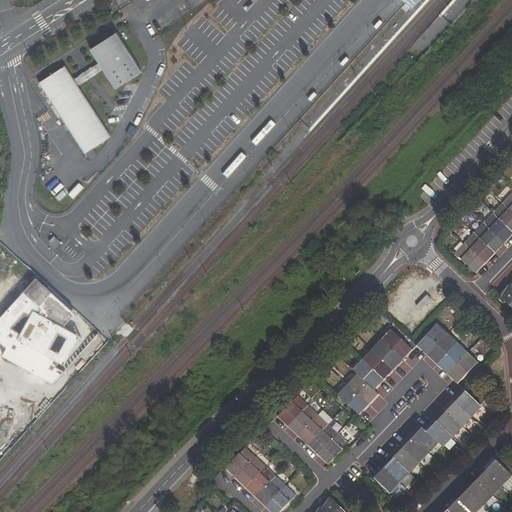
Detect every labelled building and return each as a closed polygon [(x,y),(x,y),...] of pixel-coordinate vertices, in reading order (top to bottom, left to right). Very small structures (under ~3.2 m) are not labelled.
[(103,69),(116,89),(142,72),(116,33),(91,50),(99,63),(103,69)] [(73,80),(77,86),(103,69),(99,63),(73,80)] [(73,80),(65,67),(40,84),(85,154),(110,137),(77,86),(73,80)] [(511,210),(504,203),(494,213),(511,229),(511,210)] [(506,244),(511,238),(510,237),(511,234),(511,229),(494,213),(485,224),(504,242),(506,244)] [(497,253),(501,248),(500,247),(504,242),(485,224),(475,233),(495,252),(497,253)] [(0,311),(12,285),(9,283),(13,264),(15,255),(16,246),(15,242),(6,240),(0,234),(0,229),(2,227),(0,225),(0,311)] [(487,264),(492,258),(490,257),(495,252),(475,233),(466,243),(485,262),(487,264)] [(482,269),(481,267),(485,262),(466,243),(456,253),(477,274),(482,269)] [(511,307),(511,288),(509,286),(502,298),(511,307)] [(418,345),(423,350),(425,348),(430,352),(448,333),(438,324),(418,345)] [(410,355),(408,353),(413,348),(392,329),(384,339),(404,358),(405,359),(410,355)] [(428,354),(433,359),(435,358),(440,362),(458,343),(448,333),(430,352),(428,354)] [(401,364),(399,362),(404,358),(384,339),(373,350),(393,368),(395,370),(401,364)] [(443,369),(445,367),(450,372),(468,352),(458,343),(440,362),(438,364),(443,369)] [(390,375),(388,373),(393,368),(373,350),(364,359),(384,378),(386,380),(390,375)] [(454,379),(456,377),(461,382),(479,363),(468,352),(450,372),(448,374),(454,379)] [(379,384),(384,378),(364,359),(354,370),(359,374),(376,391),(381,386),(379,384)] [(371,405),(375,400),(374,398),(378,393),(376,391),(359,374),(349,385),(369,403),(371,405)] [(366,410),(364,408),(369,403),(349,385),(340,395),(361,415),(366,410)] [(467,392),(458,403),(473,417),(482,407),(467,392)] [(279,417),(284,421),(286,419),(292,424),(310,405),(300,396),(279,417)] [(457,402),(449,414),(463,427),(473,417),(458,403),(457,402)] [(290,426),(295,432),(297,430),(302,435),(320,415),(310,405),(292,424),(290,426)] [(448,412),(440,423),(453,437),(463,427),(449,414),(448,412)] [(300,436),(305,441),(307,439),(313,444),(331,425),(320,415),(302,435),(300,436)] [(444,447),(453,437),(440,423),(438,422),(430,434),(440,443),(444,447)] [(311,446),(315,450),(317,449),(322,454),(340,434),(331,425),(313,444),(311,446)] [(430,434),(425,429),(416,439),(431,453),(440,443),(430,434)] [(325,460),(327,458),(331,463),(350,443),(340,434),(322,454),(320,455),(325,460)] [(415,438),(407,449),(421,463),(431,453),(416,439),(415,438)] [(227,469),(232,474),(234,472),(239,477),(257,457),(247,448),(227,469)] [(405,448),(397,460),(411,473),(421,463),(407,449),(405,448)] [(237,479),(243,484),(245,482),(250,487),(268,467),(257,457),(239,477),(237,479)] [(396,459),(388,470),(402,483),(411,473),(397,460),(396,459)] [(511,476),(511,473),(498,461),(490,473),(504,486),(511,476)] [(248,489),(252,493),(254,491),(259,496),(277,476),(268,467),(250,487),(248,489)] [(392,493),(402,483),(388,470),(387,468),(378,480),(392,493)] [(480,482),(494,496),(504,486),(490,473),(488,471),(480,482)] [(257,498),(262,502),(264,500),(269,506),(287,486),(277,476),(259,496),(257,498)] [(480,482),(479,481),(471,492),(485,505),(494,496),(480,482)] [(272,511),(274,510),(275,511),(281,511),(297,495),(287,486),(269,506),(267,507),(272,511)] [(469,490),(462,502),(471,511),(478,511),(485,505),(471,492),(469,490)] [(494,496),(485,505),(488,509),(498,499),(494,496)] [(346,511),(330,497),(323,509),(325,511),(346,511)] [(471,511),(462,502),(460,500),(452,511),(471,511)]
